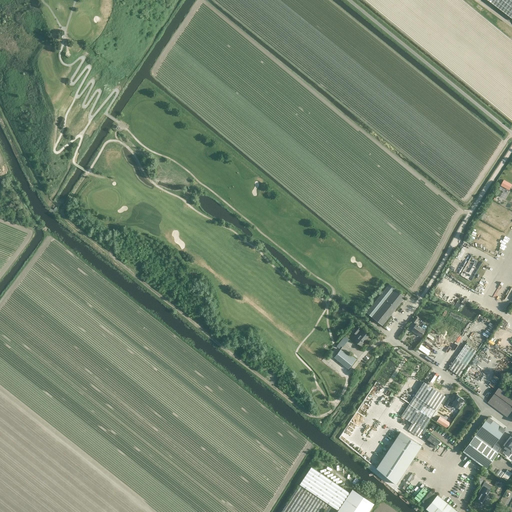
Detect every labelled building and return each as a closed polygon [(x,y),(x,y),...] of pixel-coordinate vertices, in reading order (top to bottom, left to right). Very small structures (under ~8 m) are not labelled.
[(511,0),(488,0),(511,18),(511,0)] [(510,189),(511,184),(511,183),(505,179),(502,184),(510,189)] [(366,312),(372,317),(382,325),(405,297),(395,289),(388,284),(366,312)] [(416,324),(411,331),(420,337),(425,330),(416,324)] [(369,336),(362,330),(362,331),(360,330),(361,329),(357,326),(352,332),(356,335),(358,332),(359,333),(354,340),(361,346),(369,336)] [(349,339),(346,337),(344,336),(338,344),(342,347),(349,339)] [(476,351),(465,344),(455,358),(466,366),(476,351)] [(340,349),(334,358),(348,369),(356,359),(349,353),(347,355),(340,349)] [(455,358),(448,368),(459,376),(466,366),(455,358)] [(424,382),(401,416),(412,423),(407,429),(413,433),(417,427),(423,430),(445,396),(424,382)] [(507,416),(511,409),(511,397),(499,388),(488,402),(507,416)] [(460,403),(463,399),(457,395),(452,403),(449,401),(446,405),(450,408),(452,405),(456,408),(459,405),(459,406),(461,403),(460,403)] [(446,428),(450,423),(440,416),(436,421),(446,428)] [(504,429),(487,417),(474,434),(497,452),(501,446),(495,441),(504,429)] [(400,432),(376,468),(395,484),(421,446),(400,432)] [(511,447),(511,444),(511,435),(510,434),(501,446),(510,453),(511,449),(511,447)] [(483,467),(495,451),(473,435),(461,450),(483,467)] [(379,447),(384,451),(388,446),(383,442),(379,447)] [(350,493),(311,467),(299,484),(328,503),(338,510),(350,493)] [(511,473),(507,470),(502,477),(507,481),(511,473)] [(299,484),(281,511),(322,511),(328,503),(299,484)] [(487,500),(489,496),(485,494),(488,489),(482,486),(478,492),(479,493),(476,499),(479,501),(479,502),(484,504),(486,500),(487,500)] [(417,496),(425,490),(423,488),(415,494),(417,496)] [(338,510),(336,511),(368,511),(374,504),(352,489),(350,493),(338,510)] [(430,491),(422,501),(428,506),(426,509),(429,511),(457,511),(437,495),(436,496),(430,491)]
